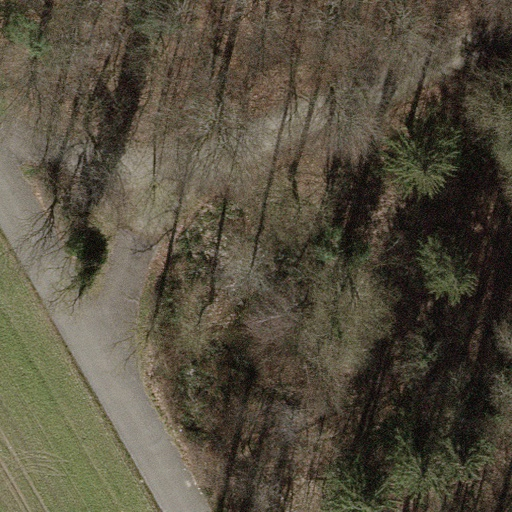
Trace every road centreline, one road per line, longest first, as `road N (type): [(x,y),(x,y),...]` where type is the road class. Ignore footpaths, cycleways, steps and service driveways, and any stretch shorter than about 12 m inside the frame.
road 1 (track): [(0,143),(103,164),(167,165),(248,148),(511,30)]
road 2 (unclassified): [(0,176),(188,511)]
road 3 (track): [(167,165),(124,310),(118,387)]
